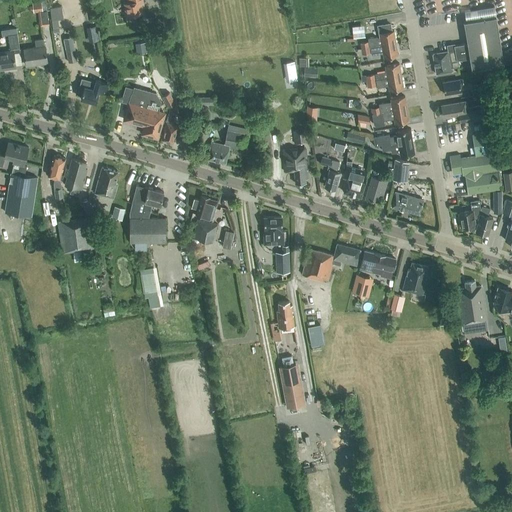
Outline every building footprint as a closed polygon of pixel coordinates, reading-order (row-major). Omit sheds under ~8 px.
[(48,10),(47,1),(46,1),(45,0),(39,0),(39,1),(32,2),(34,12),(38,12),(39,26),(48,25),(47,10),(48,10)] [(142,0),(128,0),(129,0),(131,0),(132,2),(124,3),(126,16),(145,12),(142,0)] [(58,19),(63,18),(61,6),(49,7),(51,20),(58,19)] [(454,45),(455,49),(432,53),(436,74),(453,71),(453,68),(458,66),(457,60),(469,57),(472,69),(504,62),(494,14),(462,21),(466,42),(454,45)] [(51,20),(53,32),(60,31),(58,19),(51,20)] [(20,52),(16,33),(15,24),(10,25),(10,29),(7,30),(8,34),(7,35),(10,51),(0,52),(0,68),(6,67),(6,68),(16,66),(13,53),(20,52)] [(381,45),(395,42),(393,30),(379,32),(380,39),(360,42),(361,48),(369,47),(381,45)] [(38,64),(48,62),(45,44),(44,44),(43,38),(34,39),(35,47),(23,49),(25,65),(38,63),(38,64)] [(68,62),(77,61),(72,38),(63,39),(68,62)] [(136,51),(146,49),(145,42),(135,44),(136,51)] [(398,55),(395,42),(381,45),(369,47),(370,47),(372,55),(383,53),(383,57),(398,55)] [(296,71),(294,61),(286,63),(288,72),(296,71)] [(385,65),(385,70),(376,71),(377,73),(375,73),(376,79),(401,75),(399,63),(385,65)] [(317,77),(317,68),(304,68),(304,76),(317,77)] [(403,88),(401,75),(376,79),(377,87),(388,85),(389,90),(403,88)] [(459,84),(463,83),(462,78),(459,79),(458,78),(442,81),(445,95),(461,92),(459,84)] [(99,91),(102,91),(107,93),(109,85),(97,81),(94,89),(84,86),(81,99),(96,103),(99,91)] [(473,93),(485,92),(483,83),(472,85),(473,93)] [(164,113),(156,110),(146,107),(149,98),(148,97),(149,92),(134,87),(129,102),(125,113),(126,114),(124,119),(144,125),(142,133),(151,136),(151,135),(157,137),(164,113)] [(173,125),(176,114),(174,113),(176,105),(170,93),(163,96),(170,110),(166,122),(164,130),(165,131),(162,139),(173,142),(177,126),(173,125)] [(390,98),(391,101),(379,103),(379,106),(371,108),(372,114),(407,108),(404,95),(390,98)] [(213,105),(214,97),(197,97),(197,105),(213,105)] [(480,108),(474,109),(468,110),(466,101),(441,105),(443,118),(459,115),(460,122),(482,118),(480,108)] [(409,120),(407,108),(372,114),(374,124),(376,126),(384,125),(384,120),(394,118),(394,123),(409,120)] [(370,124),(369,116),(357,114),(358,122),(370,124)] [(473,125),(475,133),(479,132),(490,130),(488,123),(473,125)] [(243,149),(247,134),(248,128),(229,124),(225,145),(212,142),(208,158),(225,162),(229,146),(243,149)] [(396,131),(396,135),(390,136),(389,134),(373,136),(374,146),(381,145),(390,143),(390,145),(412,141),(410,128),(396,131)] [(295,144),(307,143),(306,130),(294,131),(295,144)] [(465,174),(469,193),(490,189),(492,201),(493,201),(503,199),(501,188),(502,187),(496,151),(493,152),(490,130),(479,132),(475,133),(472,133),(476,154),(460,157),(459,154),(449,156),(452,171),(462,170),(463,174),(465,174)] [(351,140),(361,143),(364,135),(353,132),(351,140)] [(414,153),(412,141),(390,145),(390,143),(381,145),(382,150),(391,149),(391,153),(399,152),(400,156),(414,153)] [(31,216),(37,179),(23,176),(25,166),(23,166),(27,148),(7,143),(4,156),(5,157),(13,159),(11,173),(10,173),(4,211),(31,216)] [(305,148),(282,150),(284,172),(294,171),(295,184),(305,183),(305,179),(307,179),(307,170),(306,170),(306,168),(307,168),(305,148)] [(64,175),(61,174),(65,159),(61,158),(60,155),(58,155),(55,156),(54,156),(48,176),(55,178),(53,182),(54,189),(55,189),(57,198),(64,197),(62,188),(60,179),(63,179),(64,175)] [(339,177),(341,172),(336,171),(339,161),(322,156),(320,163),(328,165),(327,168),(329,169),(324,186),(335,189),(338,178),(339,177)] [(65,184),(72,185),(69,193),(78,196),(79,189),(81,190),(86,170),(84,169),(86,162),(72,158),(69,169),(66,168),(65,175),(67,176),(65,184)] [(407,181),(409,162),(403,160),(395,158),(394,167),(394,178),(394,179),(407,181)] [(115,184),(118,171),(102,167),(95,193),(113,198),(117,185),(115,184)] [(360,196),(364,183),(360,182),(363,172),(346,168),(343,177),(348,178),(347,178),(343,191),(360,196)] [(511,188),(511,171),(503,173),(505,190),(511,188)] [(383,193),(387,180),(371,176),(365,198),(379,202),(381,192),(383,193)] [(131,244),(166,242),(165,217),(148,217),(152,203),(159,205),(163,192),(137,185),(130,211),(131,244)] [(419,213),(423,199),(415,197),(416,195),(413,194),(415,189),(409,188),(407,195),(395,191),(391,205),(419,213)] [(213,219),(218,201),(209,199),(209,197),(201,195),(196,214),(213,219)] [(93,211),(89,199),(82,201),(85,213),(93,211)] [(511,214),(511,200),(507,199),(503,212),(511,214)] [(120,213),(123,203),(113,200),(110,211),(120,213)] [(480,210),(481,208),(480,200),(471,201),(473,211),(460,213),(462,227),(474,230),(475,225),(475,223),(476,223),(477,220),(480,210)] [(502,212),(502,201),(494,202),(494,213),(502,212)] [(489,234),(494,217),(484,215),(485,213),(488,214),(490,208),(482,206),(480,216),(481,216),(476,231),(489,234)] [(281,216),(264,217),(265,239),(274,238),(273,231),(282,231),(281,216)] [(62,253),(82,250),(83,258),(92,257),(91,249),(95,249),(91,217),(57,221),(62,253)] [(221,243),(224,232),(215,230),(217,224),(198,220),(194,237),(221,243)] [(226,230),(223,247),(231,248),(235,231),(226,230)] [(340,265),(341,261),(357,265),(361,249),(337,243),(334,254),(309,248),(302,274),(328,281),(333,263),(340,265)] [(275,267),(291,266),(290,247),(274,247),(275,267)] [(391,274),(395,258),(385,255),(375,252),(374,252),(374,253),(365,251),(361,266),(372,269),(371,272),(380,274),(380,276),(390,279),(391,274)] [(424,278),(427,266),(411,262),(409,271),(408,271),(403,289),(423,294),(427,279),(424,278)] [(150,296),(152,306),(166,304),(158,266),(142,269),(147,297),(150,296)] [(96,270),(98,278),(108,276),(107,268),(102,269),(96,270)] [(369,296),(374,278),(357,274),(354,285),(352,292),(369,296)] [(457,290),(461,322),(463,331),(470,329),(469,321),(478,320),(479,330),(488,329),(482,286),(476,287),(475,280),(465,282),(466,288),(457,290)] [(511,290),(498,286),(494,301),(495,306),(511,311),(511,290)] [(399,310),(402,296),(394,294),(391,309),(392,309),(399,310)] [(278,328),(295,326),(293,315),(292,315),(292,311),(293,311),(292,305),(290,305),(290,300),(278,301),(278,310),(276,310),(278,328)] [(322,344),(319,323),(307,324),(309,346),(322,344)] [(498,337),(500,352),(507,351),(505,336),(498,337)] [(306,403),(298,362),(280,366),(287,406),(306,403)] [(348,430),(336,431),(338,449),(350,448),(348,430)] [(485,464),(482,445),(476,447),(479,465),(485,464)]
